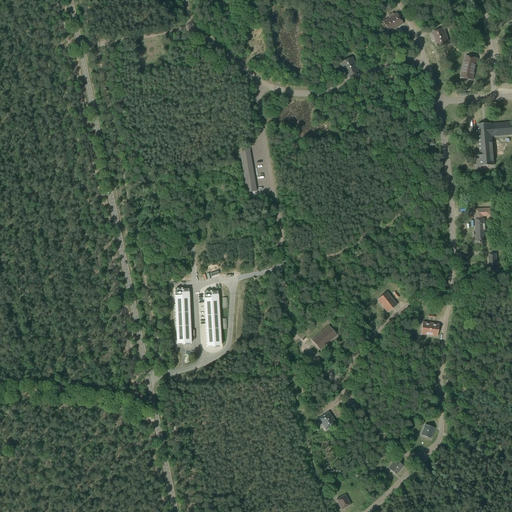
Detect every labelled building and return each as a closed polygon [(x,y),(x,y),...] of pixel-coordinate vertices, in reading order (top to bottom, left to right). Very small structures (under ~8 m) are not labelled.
[(388,15),(389,17),(382,21),(389,32),(403,24),(396,13),(394,14),(392,12),(388,15)] [(432,32),(433,35),(431,36),(433,41),(435,40),(437,47),(449,43),(444,28),(432,32)] [(465,56),(460,78),(473,80),(478,59),(465,56)] [(353,58),(341,62),(345,73),(343,74),(345,78),(347,78),(359,73),(353,58)] [(479,152),(475,153),(476,159),(480,159),(481,167),(494,166),(492,137),(511,135),(511,122),(491,125),(491,124),(477,125),(479,152)] [(247,193),(257,191),(249,147),(239,148),(247,193)] [(486,241),(485,219),(485,217),(491,217),(491,208),(475,209),(476,219),(475,219),(476,235),(474,235),(474,242),(486,241)] [(488,255),(489,270),(498,269),(497,254),(488,255)] [(189,288),(174,289),(178,346),(192,346),(189,288)] [(218,291),(204,292),(207,350),(222,349),(218,291)] [(381,297),(377,300),(382,306),(387,313),(391,309),(393,308),(397,305),(394,301),(393,299),(392,298),(387,292),(382,295),(381,297)] [(421,329),(421,335),(429,336),(437,337),(438,331),(438,329),(438,324),(430,323),(422,322),(422,327),(421,329)] [(329,325),(312,340),(320,350),(337,335),(329,325)] [(329,412),(318,419),(325,430),(336,423),(329,412)] [(431,438),(435,428),(425,424),(421,435),(431,438)] [(395,459),(388,468),(396,475),(403,466),(395,459)] [(336,499),(341,509),(351,504),(345,494),(336,499)]
